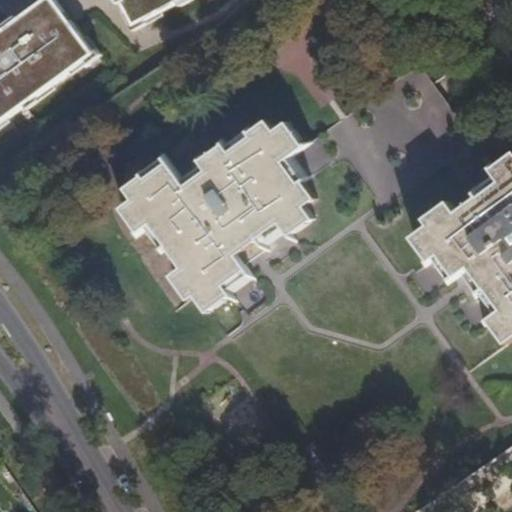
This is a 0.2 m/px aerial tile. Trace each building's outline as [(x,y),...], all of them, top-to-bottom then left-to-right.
[(58,0),(0,41),(0,132),(103,59),(60,0),(58,0)] [(120,0),(138,33),(198,0),(120,0)] [(246,265),(245,263),(237,252),(254,241),(260,249),(263,250),(269,246),(261,236),(283,220),(290,230),(293,234),(316,217),(307,204),(318,197),(306,180),(302,184),(285,161),(295,154),(308,145),(291,121),(279,130),(271,119),(254,132),(232,148),(228,144),(206,159),(183,176),(175,165),(173,161),(149,179),(146,176),(130,187),(138,198),(126,206),(143,230),(154,223),(169,243),(186,266),(175,274),(192,297),(198,293),(211,310),(233,293),(225,281),(246,265)] [(434,224),(431,225),(433,229),(444,250),(445,250),(466,277),(469,278),(479,270),(491,285),(507,308),(497,316),(493,318),(510,341),(511,339),(511,156),(496,168),(504,179),(483,195),(460,211),(452,201),(429,218),(434,224)] [(434,258),(444,250),(433,229),(424,230),(416,236),(434,258)] [(237,252),(245,263),(256,255),(263,250),(260,249),(254,241),(237,252)] [(479,270),(469,278),(466,277),(471,284),(478,294),(481,293),(491,285),(479,270)]
